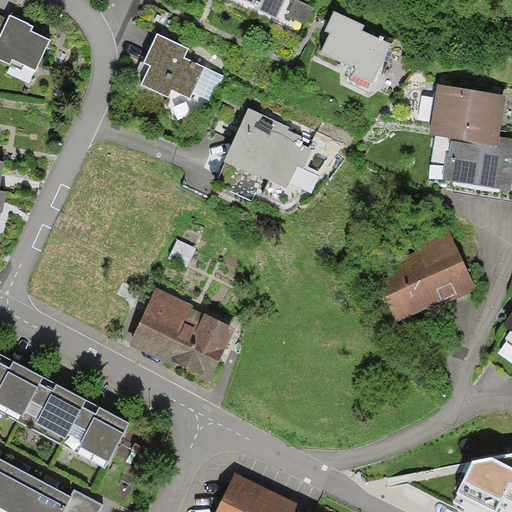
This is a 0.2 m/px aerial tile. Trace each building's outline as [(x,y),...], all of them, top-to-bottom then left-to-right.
[(239,0),(256,8),(254,12),(277,22),(287,0),(239,0)] [(312,7),(296,0),(289,18),(305,24),(312,7)] [(364,27),(335,14),(325,34),(330,36),(321,56),(356,72),(354,75),(372,84),(390,46),(361,33),(364,27)] [(9,22),(0,17),(0,62),(11,68),(13,63),(37,74),(52,43),(31,34),(33,29),(11,19),(9,22)] [(187,49),(158,36),(145,66),(152,69),(144,87),(167,98),(171,90),(189,98),(203,68),(183,59),(187,49)] [(444,181),(511,191),(511,190),(511,142),(500,141),(507,100),(438,89),(431,136),(454,140),(452,158),(448,157),(444,181)] [(246,115),(222,168),(289,197),(300,172),(308,176),(311,170),(330,178),(339,156),(330,152),(332,147),(315,140),(310,150),(299,145),(301,139),(246,115)] [(420,253),(372,276),(396,324),(440,302),(443,308),(477,291),(443,221),(412,237),(420,253)] [(194,249),(178,242),(171,260),(187,266),(194,249)] [(160,294),(130,352),(205,392),(222,361),(236,334),(160,294)] [(0,356),(0,417),(103,472),(128,425),(0,356)] [(511,511),(511,452),(473,461),(454,499),(478,511),(494,511),(497,506),(508,511),(511,511)] [(0,511),(101,511),(105,506),(74,490),(70,497),(56,489),(0,460),(0,511)] [(299,511),(303,505),(234,474),(216,511),(299,511)]
